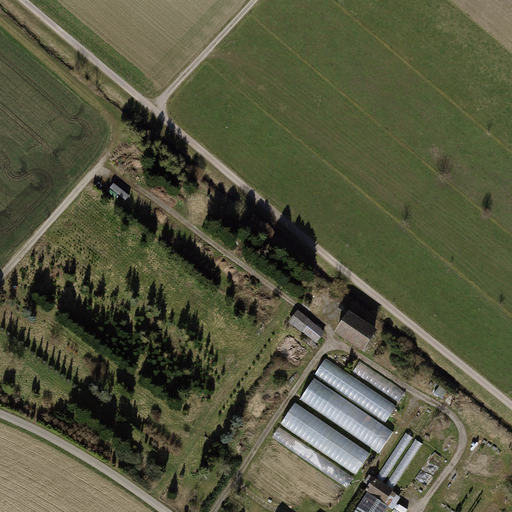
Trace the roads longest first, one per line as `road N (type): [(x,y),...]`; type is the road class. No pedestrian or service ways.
road 1 (track): [(511,404),(27,0)]
road 2 (track): [(101,159),(331,337),(448,408),(464,432),(461,445),(425,502)]
road 3 (track): [(0,18),(110,116),(116,141),(0,278)]
road 4 (unclassified): [(0,414),(167,511)]
road 5 (track): [(255,0),(154,108)]
